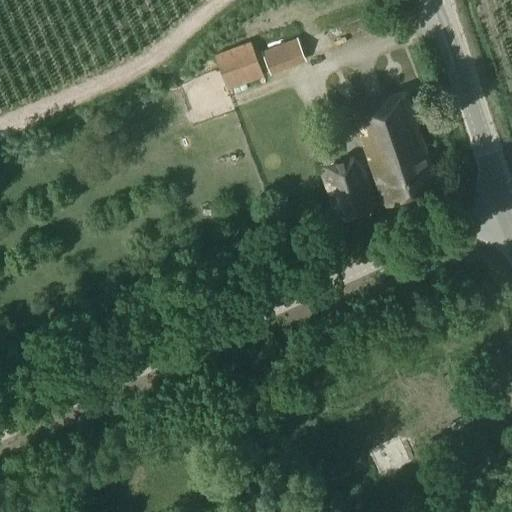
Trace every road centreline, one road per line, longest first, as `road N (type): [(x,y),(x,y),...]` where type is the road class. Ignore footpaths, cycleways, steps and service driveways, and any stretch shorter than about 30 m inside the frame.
road 1 (unclassified): [(0,433),(501,205)]
road 2 (tertiary): [(501,205),(429,0)]
